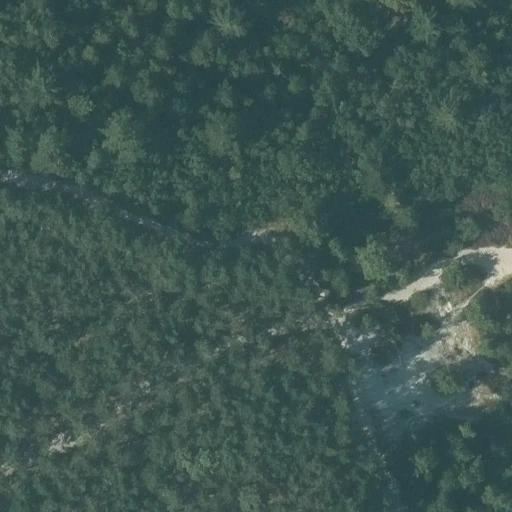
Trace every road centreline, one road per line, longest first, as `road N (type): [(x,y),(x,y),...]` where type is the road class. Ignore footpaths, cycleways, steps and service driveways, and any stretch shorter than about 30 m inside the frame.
road 1 (unknown): [(336,316),(179,364),(102,419),(0,469)]
road 2 (unknown): [(511,256),(449,259),(397,300),(373,298),(336,316)]
